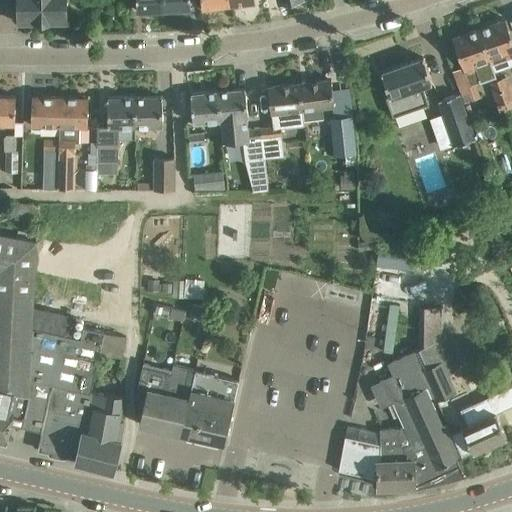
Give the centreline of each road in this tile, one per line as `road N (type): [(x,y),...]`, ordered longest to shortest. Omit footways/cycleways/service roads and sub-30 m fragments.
road 1 (residential): [(321,511),(356,311),(278,297),(238,465)]
road 2 (unclassified): [(0,55),(213,50),(420,0)]
road 3 (primary): [(186,511),(0,469)]
